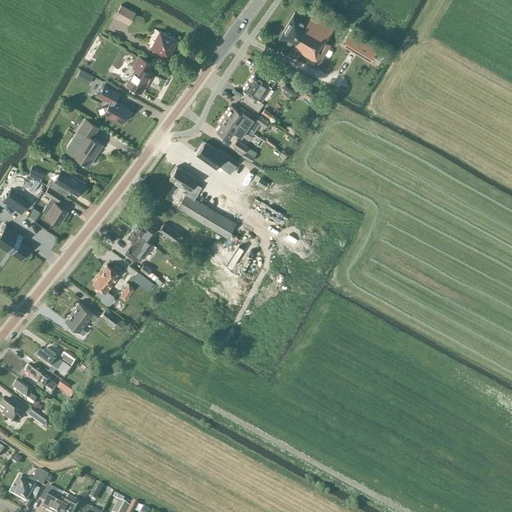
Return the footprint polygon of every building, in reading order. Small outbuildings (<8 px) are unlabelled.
[(134,12),(120,4),(113,17),(128,25),(134,12)] [(323,41),(332,26),(312,14),(307,21),(294,13),(278,39),(317,63),(329,44),(323,41)] [(176,40),(160,31),(151,47),(160,53),(168,58),(172,50),(171,49),(176,40)] [(375,48),(348,32),(341,44),(368,60),(375,48)] [(151,63),(139,56),(133,67),(135,69),(126,84),(141,92),(147,80),(148,81),(152,73),(147,70),(151,63)] [(79,69),(75,77),(87,83),(92,75),(79,69)] [(254,73),(249,81),(242,90),(247,93),(242,100),(258,110),(263,103),(261,101),(271,86),(270,86),(274,80),(271,78),(261,71),(258,75),(254,73)] [(298,88),(285,79),(280,86),(293,96),(298,88)] [(98,95),(109,101),(103,112),(105,113),(121,121),(128,107),(115,100),(119,92),(104,84),(98,95)] [(299,93),(306,99),(311,94),(304,88),(299,93)] [(231,105),(225,114),(250,131),(256,122),(264,127),(268,121),(255,112),(253,115),(240,106),(238,110),(231,105)] [(271,114),(263,108),(260,112),(269,118),(271,114)] [(250,131),(225,114),(219,122),(221,123),(216,130),(228,138),(233,132),(239,136),(241,133),(250,139),(253,133),(250,131)] [(98,127),(85,118),(78,128),(66,146),(66,150),(68,153),(88,166),(102,144),(92,137),(98,127)] [(247,147),(236,140),(232,145),(243,152),(247,147)] [(216,167),(218,165),(230,173),(237,162),(217,148),(216,150),(205,142),(196,154),(216,167)] [(66,159),(60,156),(57,161),(63,164),(66,159)] [(196,178),(176,166),(169,178),(183,187),(184,185),(189,187),(177,206),(227,236),(236,223),(194,197),(201,186),(194,182),(196,178)] [(39,174),(31,169),(28,175),(36,179),(39,174)] [(68,189),(77,195),(85,182),(65,170),(58,182),(50,177),(47,184),(50,186),(61,192),(65,195),(68,189)] [(61,194),(61,192),(50,186),(45,194),(51,197),(42,210),(47,213),(46,215),(59,223),(67,210),(54,202),(56,200),(57,201),(62,194),(61,194)] [(29,202),(10,190),(3,201),(21,213),(29,202)] [(148,219),(157,223),(160,218),(150,214),(148,219)] [(139,221),(133,228),(146,238),(145,239),(148,242),(157,228),(154,226),(147,221),(144,224),(139,221)] [(178,233),(163,223),(157,232),(172,242),(178,233)] [(0,246),(21,260),(30,245),(20,239),(23,234),(5,224),(8,226),(0,239),(0,246)] [(153,245),(148,242),(145,239),(146,238),(133,228),(127,236),(133,241),(124,253),(134,260),(138,255),(143,259),(153,245)] [(100,274),(112,282),(119,273),(122,269),(115,264),(112,268),(107,264),(100,274)] [(140,270),(148,276),(153,271),(144,265),(140,270)] [(106,291),(112,282),(100,274),(93,283),(100,288),(96,293),(101,296),(101,299),(106,303),(109,303),(113,298),(112,295),(106,291)] [(145,277),(140,283),(148,289),(153,282),(145,277)] [(133,288),(127,284),(119,296),(125,300),(133,288)] [(79,302),(72,311),(86,322),(90,316),(94,320),(97,315),(79,302)] [(117,318),(105,308),(99,316),(112,325),(117,318)] [(86,322),(72,311),(65,320),(83,334),(86,330),(82,327),(86,322)] [(56,360),(43,350),(37,358),(57,373),(63,365),(56,360)] [(77,360),(66,352),(59,361),(71,369),(77,360)] [(50,380),(44,376),(31,366),(25,374),(38,383),(36,385),(42,390),(44,388),(51,394),(56,388),(48,382),(50,380)] [(29,397),(32,392),(19,382),(13,390),(33,404),(35,401),(29,397)] [(62,382),(57,389),(71,399),(76,392),(62,382)] [(20,419),(25,413),(6,399),(0,406),(0,410),(4,414),(3,416),(12,423),(16,416),(20,419)] [(51,425),(30,410),(25,416),(46,431),(51,425)] [(28,478),(26,482),(19,479),(11,493),(25,501),(36,482),(43,486),(46,481),(48,476),(49,476),(38,470),(32,480),(28,478)] [(102,488),(95,484),(90,493),(97,497),(102,488)] [(42,509),(48,511),(53,511),(61,498),(56,495),(58,492),(48,486),(40,500),(45,503),(42,509)] [(61,498),(53,511),(74,511),(79,503),(63,494),(61,498)] [(125,511),(128,507),(118,502),(112,511),(125,511)] [(134,511),(138,506),(132,503),(126,511),(134,511)]
